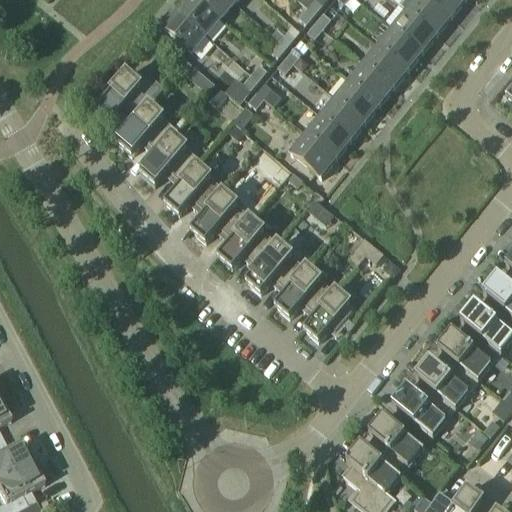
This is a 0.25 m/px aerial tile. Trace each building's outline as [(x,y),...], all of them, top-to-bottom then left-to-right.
[(179,17),(206,40),(220,24),(194,0),(179,17)] [(193,0),(194,0),(220,24),(234,7),(225,0),(193,0)] [(338,0),(336,3),(344,9),(352,0),(338,0)] [(426,0),(419,0),(407,14),(438,39),(453,21),(426,0)] [(467,4),(462,0),(426,0),(453,21),(467,4)] [(315,4),(307,13),(315,20),(323,10),(315,4)] [(299,23),(306,30),(315,20),(307,13),(299,23)] [(407,14),(393,32),(424,57),(438,39),(407,14)] [(165,34),(192,57),(206,40),(179,17),(165,34)] [(331,25),(324,18),(315,28),(323,35),(331,25)] [(307,38),(315,44),(323,35),(315,28),(307,38)] [(393,32),(379,50),(410,75),(424,57),(393,32)] [(295,43),(287,37),(279,46),(287,53),(295,43)] [(271,56),(279,63),(287,53),(279,46),(271,56)] [(379,50),(364,68),(395,92),(410,75),(379,50)] [(294,53),(286,63),(294,69),(302,60),(294,53)] [(278,73),(286,79),(294,69),(286,63),(278,73)] [(395,92),(364,68),(350,85),(381,111),(395,92)] [(267,76),(260,70),(251,79),(259,86),(267,76)] [(196,76),(191,82),(207,95),(213,89),(196,76)] [(136,125),(137,125),(155,103),(165,92),(149,78),(139,89),(126,78),(94,115),(110,128),(123,113),(136,125)] [(251,96),(259,86),(251,79),(243,89),(251,96)] [(350,85),(335,103),(366,128),(381,111),(350,85)] [(265,88),(257,98),(265,104),(273,95),(265,88)] [(249,108),(256,114),(265,104),(257,98),(249,108)] [(149,111),(156,104),(155,103),(137,125),(136,125),(117,147),(132,160),(145,145),(158,156),(159,157),(177,135),(149,111)] [(335,103),(321,121),(352,146),(366,128),(335,103)] [(352,146),(321,121),(307,139),(338,164),(352,146)] [(159,157),(158,156),(140,177),(155,190),(168,175),(182,187),(201,165),(173,141),(178,135),(177,135),(159,157)] [(291,158),(322,183),(338,164),(307,139),(291,158)] [(197,171),(201,166),(201,165),(182,187),(164,207),(180,220),(193,205),(206,216),(207,217),(225,195),(197,171)] [(297,181),(293,187),(310,201),(315,195),(297,181)] [(224,198),(226,195),(225,195),(207,217),(206,216),(191,234),(206,247),(219,232),(232,243),(233,244),(252,222),(224,198)] [(311,219),(320,227),(328,218),(319,210),(311,219)] [(250,224),(252,222),(233,244),(232,243),(218,260),(233,273),(246,258),(259,270),(260,270),(279,248),(250,224)] [(359,271),(367,261),(375,251),(365,243),(349,263),(359,271)] [(279,249),(279,248),(260,270),(259,270),(246,285),(261,298),(274,283),(287,295),(288,295),(307,273),(307,272),(306,273),(279,249)] [(385,259),(375,251),(367,261),(377,269),(385,259)] [(499,279),(485,297),(511,318),(511,272),(507,268),(507,269),(511,273),(511,277),(506,285),(499,279)] [(336,296),(335,297),(307,273),(288,295),(287,295),(275,309),(290,322),(303,307),(316,319),(317,319),(336,296)] [(351,306),(350,308),(336,296),(317,319),(316,319),(304,333),(319,346),(331,332),(336,337),(357,312),(351,306)] [(483,313),(476,307),(462,324),(503,357),(511,345),(511,318),(485,297),(484,297),(492,303),(483,313)] [(461,341),(454,335),(440,353),(480,385),(503,357),(462,324),(462,325),(469,331),(461,341)] [(438,369),(431,363),(417,381),(458,413),(480,385),(440,353),(439,353),(446,359),(438,369)] [(394,409),(435,442),(458,413),(417,381),(424,387),(416,397),(408,391),(394,409)] [(511,391),(502,404),(511,411),(511,391)] [(0,405),(0,431),(11,426),(0,405)] [(363,448),(362,449),(403,481),(426,453),(385,420),(371,438),(378,444),(370,454),(363,448)] [(0,458),(0,457),(0,485),(33,468),(22,447),(0,458)] [(388,511),(396,503),(390,498),(403,481),(362,449),(348,466),(355,471),(346,483),(361,495),(353,504),(363,511),(388,511)] [(44,489),(33,468),(0,485),(0,498),(5,508),(0,511),(26,511),(29,511),(24,500),(44,489)] [(477,511),(485,502),(468,491),(457,507),(442,496),(430,511),(477,511)]
